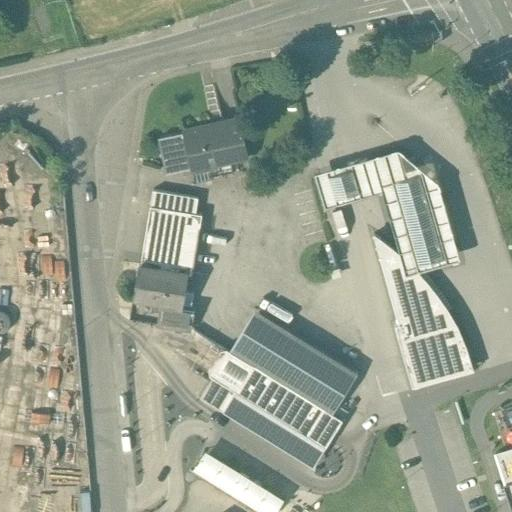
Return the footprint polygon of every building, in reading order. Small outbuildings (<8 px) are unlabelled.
[(240,117),(182,129),(183,131),(158,136),(166,172),(191,167),(191,168),(194,181),(213,177),(209,159),(228,155),(229,160),(248,156),(240,117)] [(403,138),(316,161),(326,197),(384,182),(400,240),(394,235),(375,222),(416,377),(478,360),(468,329),(444,288),(424,262),(423,262),(464,251),(443,173),(403,138)] [(198,197),(153,189),(150,205),(195,213),(198,197)] [(195,213),(150,205),(144,245),(195,253),(202,214),(195,213)] [(195,253),(144,245),(140,264),(139,264),(133,297),(161,301),(157,323),(191,329),(194,310),(182,308),(182,303),(190,305),(192,292),(184,291),(188,272),(192,273),(195,253)] [(357,371),(255,308),(229,350),(251,364),(252,363),(332,412),(357,371)] [(332,412),(252,363),(251,364),(229,350),(213,376),(235,390),(222,410),(314,467),(342,419),(332,412)] [(235,390),(213,376),(200,397),(222,410),(235,390)] [(511,446),(496,451),(505,482),(503,482),(511,510),(511,446)] [(207,448),(195,470),(269,511),(277,511),(288,494),(207,448)]
